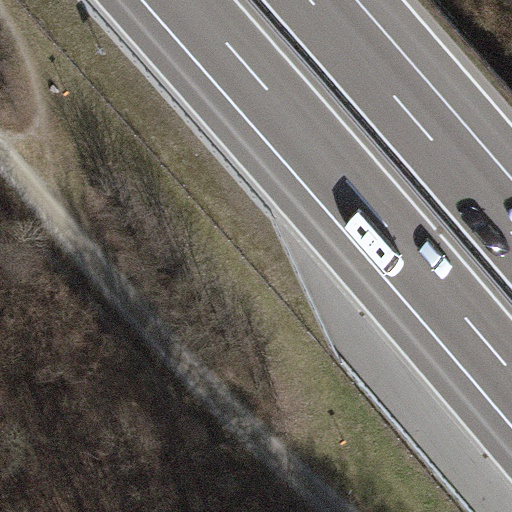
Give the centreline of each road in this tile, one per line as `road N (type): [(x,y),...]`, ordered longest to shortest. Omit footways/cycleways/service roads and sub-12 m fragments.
road 1 (motorway): [(167,0),(511,397)]
road 2 (track): [(0,156),(205,386),(340,511)]
road 3 (motorway): [(511,204),(333,0)]
